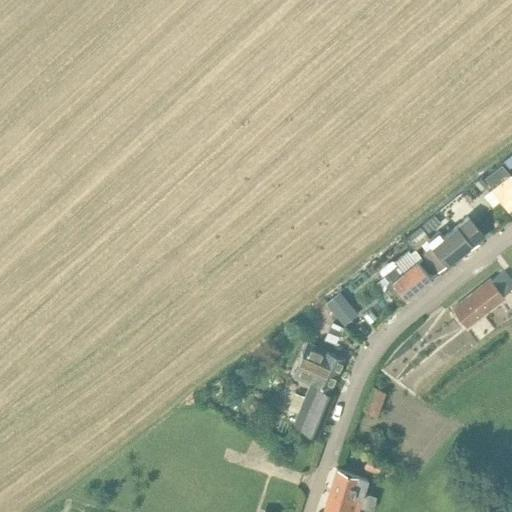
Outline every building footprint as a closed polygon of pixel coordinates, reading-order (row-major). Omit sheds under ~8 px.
[(502,164),(483,178),(492,189),(501,182),(510,174),(502,164)] [(481,176),(474,182),(479,188),(486,182),(481,176)] [(422,224),(406,237),(416,249),(421,244),(426,250),(425,250),(423,252),(438,271),(483,236),(467,216),(443,236),(439,231),(431,238),(430,238),(427,234),(441,223),(435,214),(422,224)] [(427,273),(431,269),(421,257),(403,271),(396,263),(384,273),(405,298),(430,277),(427,273)] [(511,287),(511,279),(505,270),(491,281),(490,279),(452,308),(466,326),(503,297),(502,295),(511,287)] [(344,325),(358,313),(340,291),(326,302),(344,325)] [(331,322),(327,330),(339,336),(343,327),(331,322)] [(310,346),(296,377),(329,391),(342,359),(310,346)] [(316,436),(333,394),(309,384),(291,426),(316,436)] [(386,392),(372,386),(362,410),(376,416),(386,392)] [(253,398),(248,409),(266,417),(271,406),(253,398)] [(368,455),(363,467),(376,473),(382,462),(368,455)] [(356,511),(367,480),(335,471),(322,511),(356,511)]
